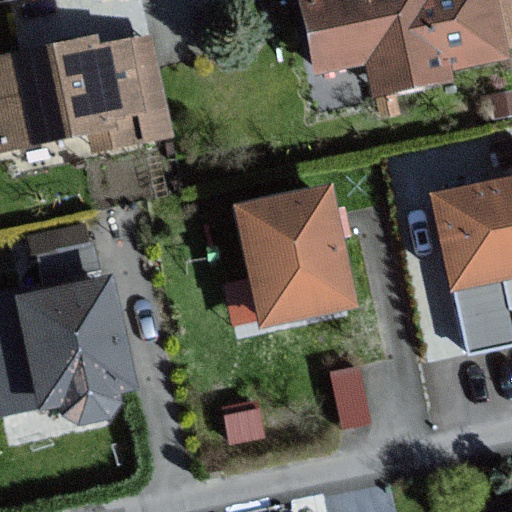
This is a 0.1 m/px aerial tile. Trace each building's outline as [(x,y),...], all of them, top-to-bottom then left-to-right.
[(309,0),(322,69),(372,59),(378,91),(457,76),(455,65),(510,54),(499,0),(309,0)] [(93,33),(0,55),(0,144),(1,150),(89,129),(95,152),(173,133),(150,36),(97,48),(93,33)] [(511,174),(439,190),(459,285),(511,274),(511,174)] [(333,184),(244,202),(269,319),(358,301),(333,184)] [(41,257),(94,254),(92,229),(39,233),(41,257)] [(47,406),(64,403),(66,411),(83,421),(113,415),(127,397),(125,387),(138,384),(116,274),(94,278),(85,280),(57,286),(33,291),(22,293),(32,341),(7,346),(16,388),(42,383),(47,406)] [(511,511),(511,497),(500,500),(502,511),(511,511)]
